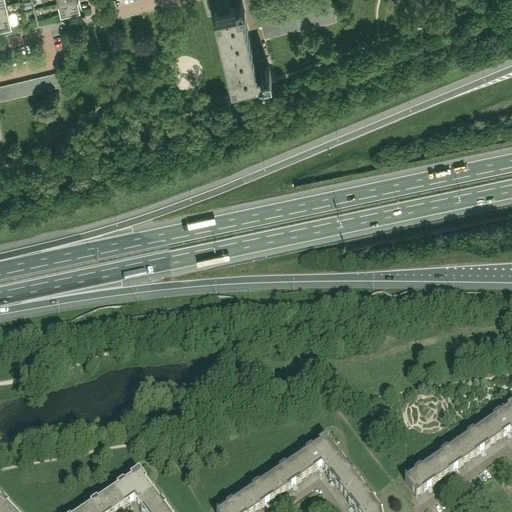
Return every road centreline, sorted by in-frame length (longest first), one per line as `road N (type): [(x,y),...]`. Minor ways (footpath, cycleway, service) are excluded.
road 1 (motorway): [(511,69),(123,226),(0,257)]
road 2 (motorway): [(511,160),(0,268)]
road 3 (motorway): [(0,297),(511,190)]
road 4 (motorway): [(0,306),(257,279),(511,274)]
